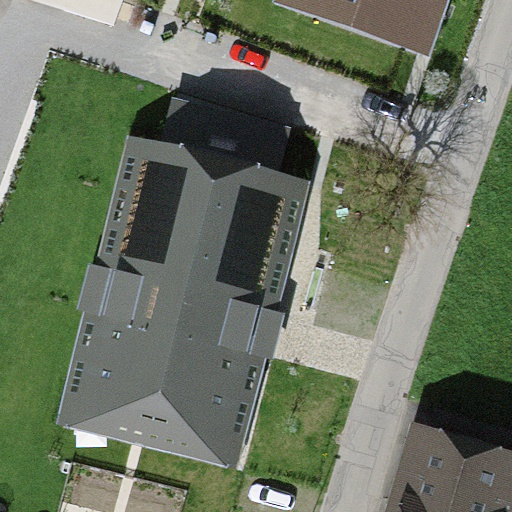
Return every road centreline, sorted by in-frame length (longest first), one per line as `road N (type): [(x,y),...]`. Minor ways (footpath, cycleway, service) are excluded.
road 1 (unclassified): [(469,126),(347,511)]
road 2 (residential): [(469,126),(98,0)]
road 3 (unclassified): [(511,0),(469,126)]
